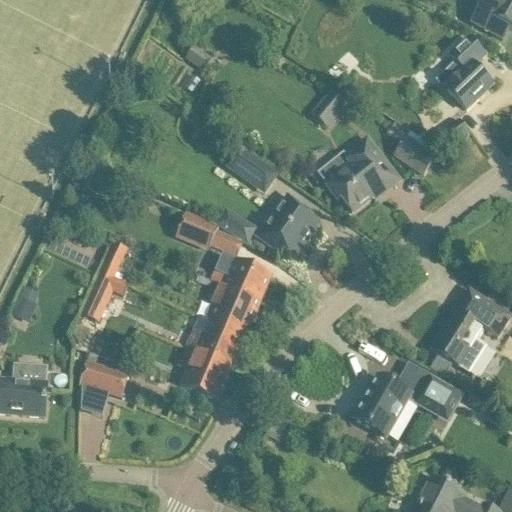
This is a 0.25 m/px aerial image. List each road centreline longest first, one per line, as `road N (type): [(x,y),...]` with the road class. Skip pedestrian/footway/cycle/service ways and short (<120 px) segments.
road 1 (tertiary): [(184,491),(246,395),(325,313),(511,167)]
road 2 (residential): [(184,491),(147,476),(0,469)]
